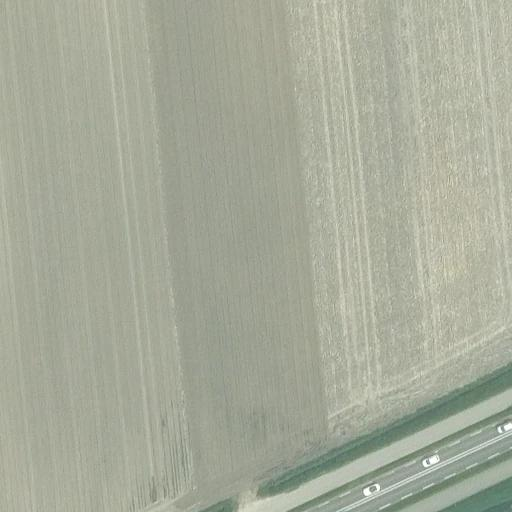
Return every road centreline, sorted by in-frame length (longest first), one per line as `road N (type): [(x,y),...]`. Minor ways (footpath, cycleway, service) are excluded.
road 1 (unclassified): [(263,511),(511,398)]
road 2 (primary): [(336,511),(511,432)]
